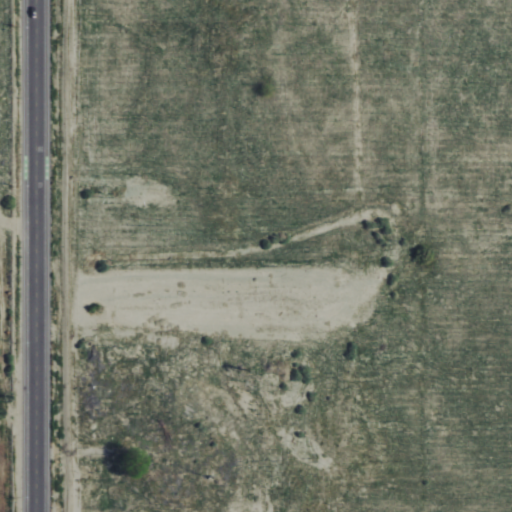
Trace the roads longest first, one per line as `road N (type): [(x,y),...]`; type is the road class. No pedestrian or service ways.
road 1 (tertiary): [(34,0),(34,511)]
road 2 (track): [(0,220),(7,239),(5,511)]
